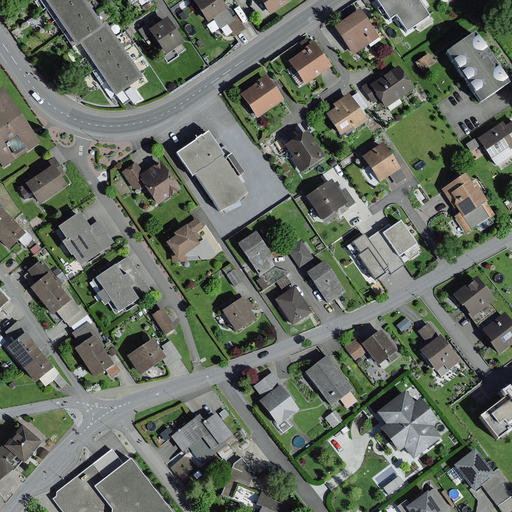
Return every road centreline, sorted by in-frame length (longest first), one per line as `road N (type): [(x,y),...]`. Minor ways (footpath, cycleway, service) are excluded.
road 1 (tertiary): [(331,0),(166,112),(132,124),(87,123)]
road 2 (residential): [(87,123),(81,163),(181,314)]
road 3 (residential): [(318,510),(218,372)]
road 4 (residential): [(87,401),(0,269)]
road 5 (residential): [(289,345),(421,285)]
road 6 (residential): [(209,227),(289,345)]
road 7 (residential): [(9,511),(108,412)]
road 8 (residential): [(108,412),(194,511)]
road 9 (residential): [(421,285),(496,387)]
road 10 (tertiary): [(87,123),(47,102),(0,39)]
